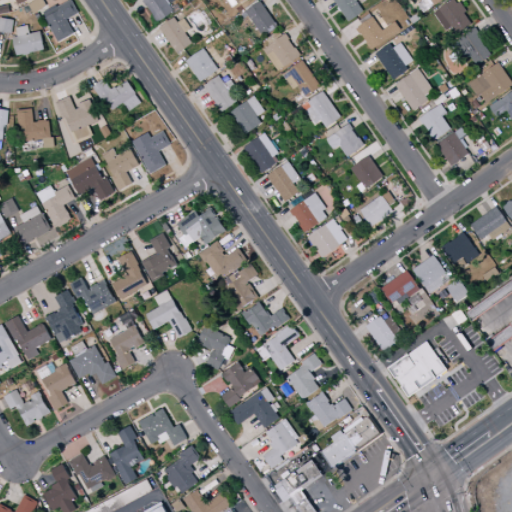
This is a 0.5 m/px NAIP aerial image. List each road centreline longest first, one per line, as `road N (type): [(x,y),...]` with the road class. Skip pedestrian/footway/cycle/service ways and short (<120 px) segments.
road 1 (tertiary): [(343,344),(100,0)]
road 2 (residential): [(269,511),(172,373),(17,460),(0,431)]
road 3 (residential): [(445,208),(297,0)]
road 4 (residential): [(219,167),(0,291)]
road 5 (residential): [(313,301),(511,159)]
road 6 (residential): [(0,82),(56,74),(126,35)]
